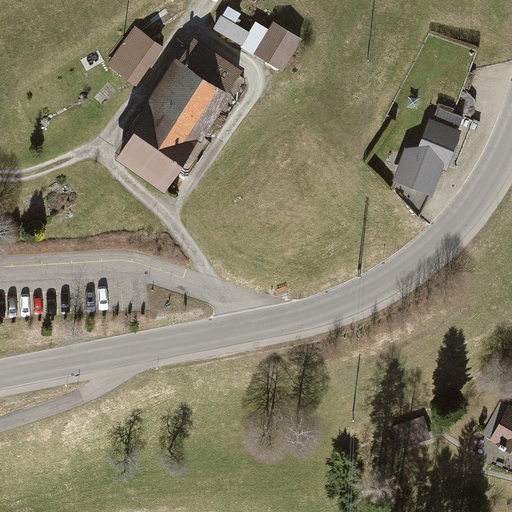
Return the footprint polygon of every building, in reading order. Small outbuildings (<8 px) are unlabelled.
[(251,34),(222,18),(214,32),(243,48),(251,34)] [(257,55),(283,71),(301,42),(275,26),(257,55)] [(110,66),(136,85),(163,47),(137,29),(110,66)] [(247,76),(197,42),(117,157),(167,192),(247,76)] [(94,55),(81,63),(87,72),(100,65),(94,55)] [(398,181),(435,195),(448,162),(452,163),(468,121),(442,112),(437,123),(433,121),(422,151),(411,147),(398,181)] [(401,447),(433,435),(425,412),(392,424),(401,447)] [(511,414),(492,436),(511,453),(511,414)]
